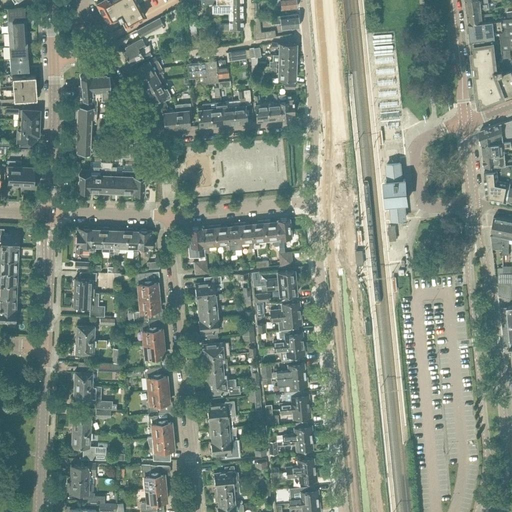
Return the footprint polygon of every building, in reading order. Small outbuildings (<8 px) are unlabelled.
[(99,0),(96,2),(107,22),(108,21),(108,22),(116,17),(116,16),(117,15),(119,20),(122,18),(126,25),(145,15),(141,7),(142,6),(140,2),(143,0),(99,0)] [(271,0),(272,2),(272,4),(280,3),(280,9),(287,8),(297,7),(296,0),(271,0)] [(489,9),(487,0),(464,0),(466,12),(481,10),(489,9)] [(243,17),(242,2),(229,2),(214,2),(211,3),(212,11),(229,11),(229,13),(229,17),(243,17)] [(7,20),(24,19),(23,6),(6,7),(7,20)] [(494,18),(493,18),(493,13),(491,12),(481,14),(481,10),(466,12),(468,24),(486,21),(486,20),(494,18)] [(511,10),(506,11),(507,18),(505,18),(505,16),(493,18),(494,18),(499,17),(501,17),(501,19),(511,17),(511,10)] [(299,26),(298,24),(299,23),(299,21),(298,20),(297,12),(266,16),(267,20),(270,20),(271,24),(280,23),(281,28),(299,26)] [(159,16),(137,29),(140,35),(163,23),(159,16)] [(259,16),(253,17),(253,39),(265,37),(275,36),(275,29),(265,31),(261,31),(259,16)] [(243,28),(243,17),(229,17),(229,23),(216,23),(216,28),(243,28)] [(500,37),(501,37),(499,17),(494,18),(486,20),(486,21),(468,24),(470,40),(500,37)] [(511,17),(501,19),(501,17),(499,17),(501,37),(500,37),(501,50),(502,50),(511,48),(511,17)] [(25,31),(24,19),(7,20),(8,32),(25,31)] [(26,44),(25,31),(8,32),(9,45),(26,44)] [(126,49),(123,51),(129,62),(138,58),(143,55),(139,48),(145,44),(143,40),(141,37),(133,41),(124,46),(126,49)] [(503,60),(502,50),(501,50),(500,37),(470,41),(472,53),(476,53),(477,62),(473,62),(479,109),(497,101),(496,98),(503,95),(504,98),(504,99),(511,95),(511,68),(503,72),(502,67),(498,68),(497,60),(503,60)] [(296,43),(271,42),(271,47),(279,47),(279,54),(297,55),(297,49),(296,49),(296,43)] [(27,57),(26,44),(9,45),(9,58),(27,57)] [(245,49),(226,52),(227,61),(238,60),(246,59),(245,49)] [(269,60),(269,66),(295,66),(295,61),(297,61),(297,55),(279,54),(273,54),(272,60),(269,60)] [(155,56),(133,68),(133,69),(139,80),(161,67),(158,61),(155,56)] [(28,70),(27,57),(9,58),(10,71),(28,70)] [(218,65),(217,66),(218,77),(229,76),(228,65),(225,65),(225,59),(218,59),(218,65)] [(216,60),(204,61),(206,75),(206,83),(218,82),(217,77),(218,77),(217,66),(216,66),(216,60)] [(204,61),(187,62),(187,64),(189,77),(206,75),(204,61)] [(295,82),(295,77),(296,77),(296,72),(295,72),(295,66),(269,66),(262,66),(262,70),(269,70),(278,70),(278,77),(272,77),(271,81),(278,82),(278,80),(285,81),(285,78),(286,78),(286,82),(295,82)] [(165,78),(162,73),(163,72),(161,67),(139,80),(145,91),(165,80),(164,79),(165,78)] [(76,147),(76,151),(92,151),(92,147),(99,147),(99,139),(93,138),(93,122),(96,122),(97,100),(97,98),(101,97),(101,98),(111,98),(110,92),(118,87),(109,72),(92,73),(92,75),(80,75),(81,83),(78,84),(77,106),(76,106),(76,111),(76,113),(77,113),(76,141),(77,141),(77,147),(76,147)] [(13,99),(36,97),(35,74),(12,76),(13,99)] [(170,97),(168,92),(166,88),(169,87),(165,80),(145,91),(151,101),(153,101),(156,106),(164,101),(164,100),(170,97)] [(247,120),(246,110),(245,104),(251,103),(249,89),(237,90),(238,99),(232,100),(233,105),(235,123),(240,123),(241,121),(247,120)] [(274,102),(267,102),(268,120),(274,119),(275,118),(280,117),(278,101),(278,95),(278,93),(273,93),(274,102)] [(285,94),(278,95),(278,101),(280,117),(280,118),(282,117),(283,118),(287,118),(288,117),(293,116),(292,114),(294,114),(293,105),(295,105),(295,93),(285,94)] [(268,120),(267,102),(259,103),(259,95),(254,95),(256,120),(261,119),(263,120),(268,120)] [(229,124),(235,123),(233,105),(232,100),(225,100),(225,103),(221,104),(223,123),(227,122),(229,124)] [(164,129),(170,128),(172,129),(177,129),(175,110),(167,111),(165,107),(167,106),(164,101),(156,106),(160,112),(160,118),(163,118),(164,129)] [(216,102),(209,103),(211,125),(217,125),(218,123),(223,123),(221,104),(221,101),(216,102)] [(184,127),(190,126),(188,115),(190,115),(189,102),(174,103),(175,110),(177,129),(183,128),(184,127)] [(199,125),(204,125),(206,126),(211,125),(209,103),(202,103),(203,106),(197,106),(199,125)] [(39,120),(39,109),(6,107),(6,112),(18,113),(18,119),(39,120)] [(36,144),(36,137),(38,137),(39,120),(18,119),(17,143),(36,144)] [(511,119),(480,130),(481,143),(511,140),(511,119)] [(0,147),(10,148),(10,139),(0,138),(0,147)] [(511,140),(481,143),(483,156),(505,154),(505,147),(511,145),(511,140)] [(483,156),(484,166),(502,164),(511,163),(511,159),(506,160),(505,154),(483,156)] [(8,159),(7,183),(21,183),(21,187),(36,187),(36,176),(33,175),(34,166),(35,166),(22,165),(21,165),(21,160),(8,159)] [(407,200),(405,179),(401,179),(400,162),(387,164),(388,180),(385,181),(387,202),(390,202),(392,219),(405,217),(404,201),(407,200)] [(484,170),(485,183),(487,197),(506,200),(510,181),(510,178),(511,175),(511,172),(511,163),(502,164),(502,169),(498,170),(498,168),(484,170)] [(112,167),(111,191),(121,191),(122,172),(116,171),(116,166),(111,165),(111,167),(112,167)] [(90,167),(89,190),(94,190),(94,191),(99,192),(99,190),(100,190),(101,167),(101,166),(90,166),(90,167)] [(89,191),(90,167),(79,167),(78,177),(78,189),(80,189),(80,191),(89,191)] [(101,167),(100,190),(101,190),(101,192),(107,192),(107,191),(111,191),(112,167),(111,167),(101,167)] [(134,193),(141,193),(141,192),(144,192),(144,180),(145,167),(133,167),(133,170),(132,192),(134,192),(134,193)] [(122,172),(121,191),(127,191),(132,192),(133,170),(122,169),(122,172)] [(491,229),(491,233),(491,242),(502,242),(501,235),(505,218),(494,216),(491,229)] [(277,220),(276,220),(279,245),(279,253),(284,252),(283,239),(290,239),(290,236),(293,235),(292,229),(290,229),(289,217),(277,218),(277,220)] [(511,219),(505,218),(501,235),(502,242),(503,243),(503,251),(503,254),(509,254),(509,251),(508,236),(511,237),(511,219)] [(270,219),(264,220),(266,241),(273,240),(274,245),(279,245),(276,220),(270,221),(270,219)] [(258,222),(251,223),(254,247),(259,247),(258,241),(266,241),(264,220),(257,220),(258,222)] [(229,250),(230,254),(235,253),(234,249),(241,248),(241,241),(239,222),(233,223),(233,224),(227,225),(229,250)] [(254,247),(251,223),(245,223),(245,222),(239,222),(241,241),(248,240),(249,248),(254,247)] [(229,250),(227,225),(220,226),(220,224),(214,225),(216,243),(223,242),(224,250),(229,250)] [(205,252),(209,252),(208,244),(216,243),(214,225),(208,225),(208,227),(202,228),(204,252),(205,252)] [(90,227),(89,227),(88,226),(84,226),(82,227),(78,227),(78,230),(76,230),(75,252),(82,252),(82,250),(89,250),(90,227)] [(201,226),(189,227),(189,229),(187,229),(189,256),(199,255),(199,261),(193,261),(194,267),(206,266),(204,252),(202,228),(201,228),(201,226)] [(96,227),(95,228),(90,228),(90,227),(89,250),(89,252),(94,253),(95,245),(102,245),(102,227),(96,227)] [(102,245),(101,251),(109,251),(109,253),(113,253),(114,229),(110,229),(108,227),(102,227),(102,245)] [(114,229),(113,253),(118,254),(119,251),(126,251),(126,246),(127,228),(121,227),(119,229),(114,229)] [(0,228),(0,245),(17,246),(18,231),(10,230),(10,233),(3,233),(3,229),(0,228)] [(139,229),(138,229),(138,230),(134,230),(133,228),(127,228),(126,246),(134,247),(134,254),(138,254),(138,247),(139,229)] [(141,228),(140,230),(139,229),(138,247),(146,247),(146,255),(152,255),(153,233),(151,233),(151,230),(146,230),(145,229),(141,228)] [(0,245),(0,257),(19,259),(19,253),(17,251),(17,246),(0,245)] [(204,252),(206,266),(194,267),(194,273),(206,272),(205,255),(205,252),(204,252)] [(0,270),(16,271),(17,266),(18,265),(19,259),(0,257),(0,270)] [(511,273),(511,265),(503,266),(503,267),(503,273),(511,273)] [(295,281),(294,269),(277,271),(277,277),(252,279),(253,285),(261,285),(261,284),(279,282),(279,281),(284,281),(284,283),(290,282),(290,281),(295,281)] [(16,271),(0,270),(0,282),(16,283),(17,282),(18,277),(16,276),(16,271)] [(73,280),(73,284),(74,285),(74,291),(93,292),(93,287),(91,287),(91,279),(96,279),(96,272),(80,271),(79,277),(75,277),(74,279),(73,280)] [(158,295),(157,281),(160,281),(159,271),(136,273),(137,283),(138,283),(140,296),(158,295)] [(113,282),(113,273),(102,272),(101,278),(107,278),(107,281),(113,282)] [(511,285),(511,273),(503,273),(498,273),(498,283),(511,285)] [(204,282),(194,283),(196,296),(197,295),(223,293),(223,292),(217,293),(216,285),(214,286),(214,283),(221,283),(220,274),(203,276),(204,282)] [(261,290),(279,288),(279,295),(296,293),(295,281),(290,281),(290,282),(284,283),(284,281),(279,281),(279,282),(261,284),(261,285),(261,290)] [(0,294),(17,295),(17,289),(16,288),(16,283),(0,282),(0,294)] [(511,285),(498,283),(498,289),(511,291),(511,285)] [(511,291),(498,289),(498,295),(511,299),(511,294),(511,291)] [(244,295),(247,299),(251,299),(250,295),(250,290),(242,291),(243,295),(244,295)] [(74,291),(73,305),(74,305),(75,307),(79,307),(80,305),(90,306),(89,314),(104,315),(104,304),(98,304),(99,292),(93,292),(74,291)] [(254,301),(264,300),(271,300),(270,292),(254,294),(254,301)] [(223,293),(197,295),(198,300),(196,300),(197,307),(218,305),(217,298),(223,298),(223,293)] [(0,307),(15,308),(15,303),(17,302),(17,295),(0,294),(0,307)] [(139,310),(132,311),(133,320),(140,320),(163,318),(162,308),(159,308),(158,295),(140,296),(141,310),(139,310)] [(298,312),(298,308),(299,308),(298,301),(281,303),(282,308),(270,309),(271,315),(298,312)] [(200,319),(219,317),(218,305),(197,307),(198,315),(199,315),(200,319)] [(15,308),(0,307),(0,319),(6,320),(6,323),(14,323),(15,308)] [(298,312),(271,315),(271,320),(278,320),(279,329),(298,327),(298,323),(301,323),(300,316),(299,316),(298,312)] [(219,317),(200,319),(198,319),(199,332),(218,330),(218,325),(220,325),(219,317)] [(163,318),(140,320),(141,329),(143,329),(144,343),(162,341),(161,328),(164,327),(163,318)] [(265,323),(257,324),(258,332),(266,331),(265,323)] [(75,327),(75,331),(76,332),(76,338),(95,338),(95,333),(94,333),(94,325),(87,324),(77,324),(77,326),(75,327)] [(253,324),(242,325),(243,334),(254,333),(253,324)] [(274,345),(269,346),(301,343),(301,339),(302,339),(302,332),(298,332),(298,327),(277,329),(278,339),(273,339),(274,345)] [(76,338),(75,351),(77,351),(77,353),(81,353),(82,352),(93,352),(98,352),(98,347),(105,347),(105,339),(95,338),(76,338)] [(167,354),(164,355),(162,341),(144,343),(146,356),(144,356),(145,366),(168,364),(167,354)] [(228,341),(212,343),(202,344),(204,356),(229,354),(228,341)] [(301,343),(269,346),(270,352),(274,351),(280,351),(281,361),(300,359),(299,354),(304,354),(303,347),(302,347),(301,343)] [(222,367),(227,366),(226,354),(229,354),(204,356),(204,361),(203,361),(203,368),(222,367)] [(73,373),(73,377),(74,378),(74,384),(101,385),(94,385),(94,379),(92,379),(92,371),(88,371),(89,363),(78,362),(78,370),(75,370),(75,372),(73,373)] [(261,363),(260,363),(262,378),(271,377),(277,376),(305,374),(303,363),(288,364),(288,369),(270,371),(270,363),(273,362),(261,363)] [(169,374),(168,364),(145,366),(146,376),(147,376),(149,390),(167,388),(166,374),(169,374)] [(222,367),(203,368),(204,376),(206,376),(206,380),(232,378),(229,378),(227,366),(222,367)] [(305,374),(277,376),(277,382),(278,384),(284,384),(285,391),(302,390),(302,385),(307,384),(306,377),(305,377),(305,374)] [(232,378),(206,380),(207,393),(217,392),(226,391),(228,391),(229,393),(240,392),(239,384),(236,385),(235,377),(232,378)] [(112,407),(112,399),(101,399),(101,385),(74,384),(73,398),(75,398),(75,399),(79,400),(80,398),(90,399),(89,402),(95,402),(95,406),(112,407)] [(172,401),(168,401),(167,388),(149,390),(150,403),(148,403),(149,413),(172,411),(172,401)] [(286,402),(279,403),(280,408),(308,405),(307,401),(309,401),(308,394),(303,395),(302,390),(285,391),(286,402)] [(260,394),(249,395),(249,401),(254,400),(255,408),(254,408),(255,413),(262,412),(262,407),(261,407),(260,399),(261,399),(260,394)] [(225,403),(216,404),(207,405),(208,418),(210,417),(235,415),(233,399),(225,401),(225,403)] [(308,405),(280,408),(280,414),(293,412),(293,418),(310,416),(309,409),(308,409),(308,405)] [(272,409),(265,409),(267,425),(279,424),(278,414),(272,414),(272,409)] [(173,420),(172,411),(149,413),(150,423),(152,423),(153,436),(149,436),(147,437),(147,438),(172,435),(170,421),(173,420)] [(257,425),(263,424),(262,416),(263,416),(262,412),(255,413),(255,417),(256,417),(257,425)] [(209,429),(236,427),(236,426),(232,427),(232,426),(231,420),(235,419),(235,415),(210,417),(210,422),(209,422),(209,429)] [(72,430),(91,431),(92,426),(89,425),(90,417),(71,416),(70,424),(72,425),(72,430)] [(295,433),(283,434),(283,439),(311,437),(310,433),(312,433),(311,426),(307,426),(306,421),(294,423),(294,427),(295,433)] [(210,442),(237,439),(236,435),(236,427),(209,429),(210,437),(212,437),(212,441),(210,441),(210,442)] [(72,430),(71,446),(79,446),(79,444),(83,444),(82,456),(79,456),(79,458),(105,459),(105,457),(105,452),(95,451),(95,445),(89,444),(89,436),(91,436),(91,431),(72,430)] [(153,459),(159,459),(169,460),(170,451),(173,450),(172,435),(147,438),(149,447),(152,446),(153,459)] [(296,449),(312,448),(311,437),(283,439),(268,441),(269,454),(278,453),(277,446),(284,445),(296,444),(296,449)] [(237,439),(210,442),(211,454),(224,453),(225,455),(224,455),(224,457),(239,455),(237,439)] [(286,471),(314,468),(313,457),(297,459),(298,464),(286,465),(286,471)] [(71,464),(70,475),(88,476),(93,476),(95,476),(95,471),(96,462),(88,462),(88,464),(81,464),(71,464)] [(169,466),(159,465),(150,465),(150,464),(141,464),(142,475),(144,475),(145,489),(165,487),(163,474),(169,473),(169,466)] [(214,484),(216,483),(238,481),(237,472),(232,469),(232,465),(225,466),(225,471),(213,472),(214,476),(212,477),(213,482),(214,482),(214,484)] [(286,471),(271,473),(272,482),(283,481),(287,477),(299,476),(299,481),(316,479),(316,472),(314,472),(314,468),(286,471)] [(67,481),(67,490),(77,491),(93,491),(93,483),(93,476),(88,476),(70,475),(70,482),(67,481)] [(269,489),(268,477),(263,478),(264,489),(258,490),(259,490),(269,489)] [(233,493),(236,492),(239,492),(238,481),(216,483),(217,488),(214,489),(215,495),(233,493)] [(317,484),(289,487),(290,497),(290,499),(289,499),(290,503),(317,500),(317,497),(318,496),(317,489),(317,484)] [(163,500),(166,500),(165,487),(145,489),(147,501),(139,502),(139,511),(140,511),(164,510),(163,500)] [(236,492),(233,493),(215,495),(215,501),(218,500),(218,505),(241,503),(242,502),(242,501),(242,500),(242,499),(241,499),(241,498),(240,498),(239,499),(237,499),(236,492)] [(317,500),(290,503),(290,509),(302,507),(302,511),(310,511),(320,511),(319,504),(318,504),(317,500)] [(86,508),(66,507),(65,511),(112,511),(115,511),(116,502),(99,501),(98,509),(97,509),(97,508),(86,508)] [(243,511),(243,503),(241,503),(218,505),(217,505),(217,507),(215,507),(215,511),(243,511)]
